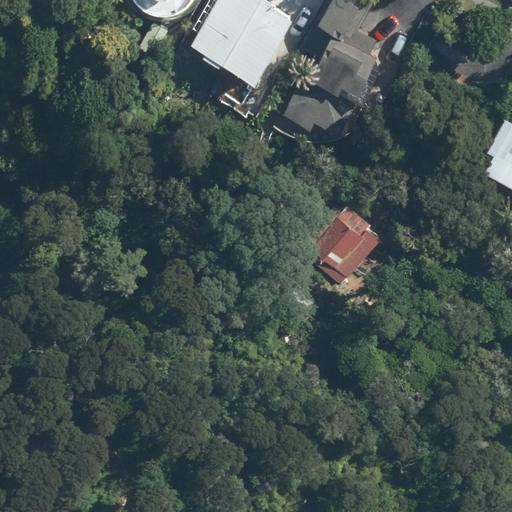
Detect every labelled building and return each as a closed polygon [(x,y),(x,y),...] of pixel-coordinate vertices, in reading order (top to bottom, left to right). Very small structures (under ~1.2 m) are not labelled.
[(95,0),(91,0),(82,14),(93,21),(104,6),(95,0)] [(142,0),(146,2),(149,6),(153,8),(157,9),(161,11),(165,11),(170,12),(174,11),(178,11),(183,9),(187,7),(190,5),(194,2),(196,0),(142,0)] [(262,80),(299,15),(277,2),(277,0),(219,0),(208,21),(201,17),(195,26),(203,30),(195,43),(210,50),(208,54),(227,64),(228,61),(262,80)] [(388,54),(377,48),(383,38),(362,27),(376,1),(375,0),(326,0),(319,15),(326,18),(324,21),(341,30),(328,53),(323,49),(311,71),(322,77),(306,108),(348,130),(388,54)] [(448,75),(464,42),(436,29),(420,62),(448,75)] [(511,116),(493,147),(502,152),(493,168),(511,179),(511,116)] [(345,282),(388,234),(375,222),(378,218),(357,199),(316,244),(331,258),(325,265),(345,282)] [(372,305),(355,317),(362,327),(379,315),(372,305)]
